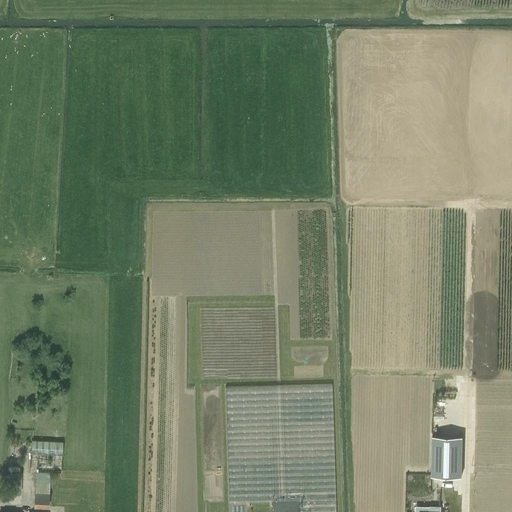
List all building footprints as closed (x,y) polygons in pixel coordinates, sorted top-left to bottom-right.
[(229,502),(273,501),(273,511),(335,511),(331,383),(225,386),(229,502)] [(432,476),(462,477),(463,437),(434,436),(432,476)] [(31,439),(29,472),(61,474),(63,441),(31,439)] [(20,493),(21,471),(9,471),(8,492),(20,493)] [(35,485),(35,491),(34,507),(49,508),(49,492),(50,473),(36,473),(36,480),(35,480),(34,485),(35,485)]
